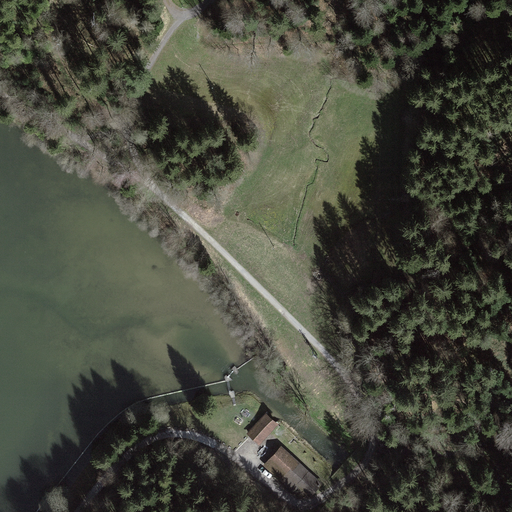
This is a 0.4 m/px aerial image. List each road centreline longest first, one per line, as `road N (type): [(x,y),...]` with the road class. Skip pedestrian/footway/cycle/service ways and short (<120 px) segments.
road 1 (track): [(91,511),(126,458),(172,437),(214,446),(308,503),(356,467),(363,429),(338,367)]
road 2 (track): [(144,181),(338,367)]
road 3 (track): [(176,29),(216,39),(363,37),(427,0)]
road 4 (track): [(338,367),(474,239),(511,226)]
road 5 (track): [(0,93),(144,181)]
road 6 (track): [(144,181),(125,125),(176,29)]
